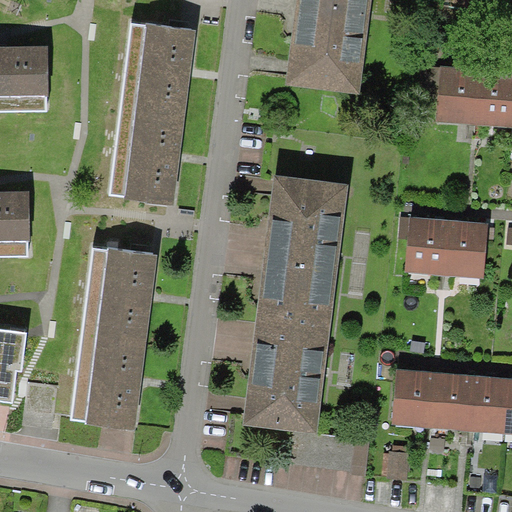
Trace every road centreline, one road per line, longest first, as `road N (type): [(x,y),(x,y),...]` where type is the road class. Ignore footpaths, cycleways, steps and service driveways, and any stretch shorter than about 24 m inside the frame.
road 1 (residential): [(179,484),(242,0)]
road 2 (residential): [(0,454),(179,484)]
road 3 (residential): [(179,484),(344,511)]
